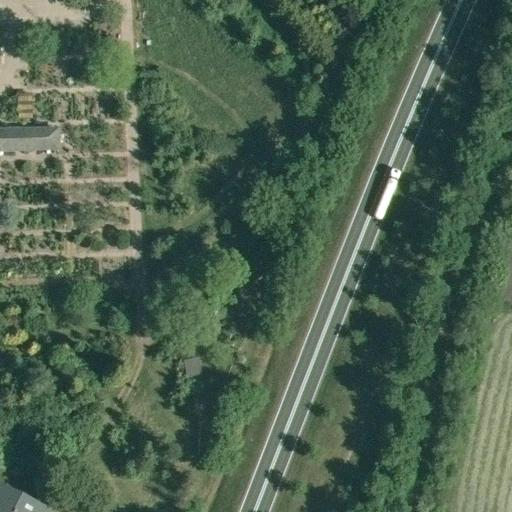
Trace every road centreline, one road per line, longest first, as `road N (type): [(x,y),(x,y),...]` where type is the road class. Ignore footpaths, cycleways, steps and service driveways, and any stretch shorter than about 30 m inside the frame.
road 1 (trunk): [(253,511),(353,251),(464,0)]
road 2 (track): [(416,511),(437,402),(511,133)]
